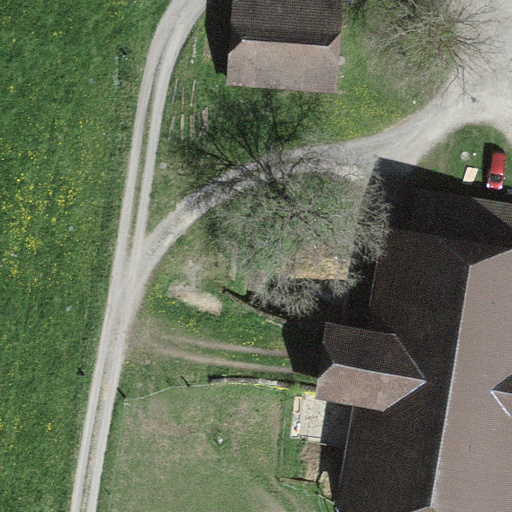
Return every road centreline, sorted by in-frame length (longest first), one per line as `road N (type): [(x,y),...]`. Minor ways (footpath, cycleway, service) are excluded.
road 1 (track): [(120,299),(160,238),(195,203),(248,175),(405,136),(490,93),(506,0)]
road 2 (track): [(84,511),(149,95),(159,50),(192,0)]
